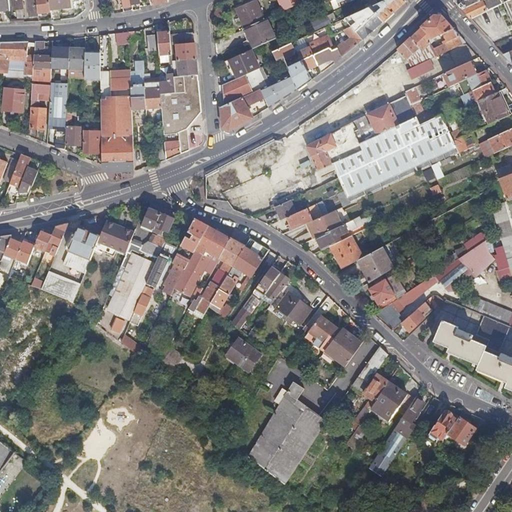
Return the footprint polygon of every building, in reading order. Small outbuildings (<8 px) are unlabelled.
[(0,0),(0,10),(3,10),(10,9),(8,0),(0,0)] [(28,0),(30,16),(33,16),(37,15),(35,0),(28,0)] [(36,0),(38,14),(44,13),(51,12),(50,9),(49,0),(36,0)] [(49,0),(50,9),(51,12),(63,10),(74,9),(72,0),(49,0)] [(237,9),(245,29),(265,19),(257,0),(237,9)] [(291,0),(279,0),(283,10),(294,6),(291,0)] [(385,0),(377,4),(370,7),(384,22),(397,10),(407,1),(405,0),(385,0)] [(456,0),(457,3),(463,10),(481,1),(480,0),(456,0)] [(505,2),(504,0),(482,0),(481,1),(463,10),(472,19),(505,2)] [(384,22),(370,7),(346,18),(352,26),(363,40),(376,30),(384,22)] [(227,12),(217,8),(214,17),(224,21),(227,12)] [(434,15),(412,37),(421,47),(423,50),(431,43),(428,40),(432,36),(434,38),(434,41),(437,39),(436,37),(443,34),(446,39),(442,41),(443,44),(460,36),(449,24),(442,15),(434,15)] [(312,22),(316,32),(326,27),(331,25),(326,16),(312,22)] [(250,38),(254,49),(276,39),(267,19),(265,19),(245,29),(250,38)] [(338,47),(339,48),(343,57),(355,47),(363,40),(352,26),(345,30),(351,38),(346,43),(345,42),(338,47)] [(118,44),(129,43),(128,32),(120,33),(117,33),(118,44)] [(158,33),(160,56),(169,55),(170,66),(173,65),(170,32),(164,32),(158,33)] [(187,43),(176,44),(178,68),(174,68),(174,74),(174,77),(198,75),(195,43),(194,33),(186,34),(187,43)] [(304,37),(293,43),(296,48),(302,61),(307,71),(319,65),(314,55),(331,47),(335,46),(330,34),(308,45),(304,37)] [(157,50),(155,35),(151,35),(147,35),(148,51),(157,50)] [(434,48),(438,56),(466,42),(464,39),(460,36),(443,44),(434,48)] [(398,50),(407,60),(421,47),(412,37),(406,42),(398,50)] [(292,41),(273,50),(277,59),(284,56),(284,57),(294,52),(296,48),(293,43),(292,41)] [(8,70),(9,56),(17,57),(17,61),(24,61),(24,57),(27,57),(29,42),(15,42),(1,43),(0,48),(0,81),(33,85),(33,84),(35,56),(30,56),(27,61),(26,71),(16,70),(8,70)] [(17,61),(16,70),(26,71),(27,61),(30,56),(35,56),(36,42),(29,42),(27,57),(24,57),(24,61),(17,61)] [(35,56),(33,84),(51,85),(51,83),(51,68),(52,54),(44,53),(44,47),(45,42),(36,42),(35,56)] [(423,50),(425,52),(434,48),(431,43),(423,50)] [(70,50),(70,49),(61,48),(52,47),(52,54),(51,68),(69,69),(70,50)] [(314,55),(319,65),(322,73),(334,64),(343,57),(339,48),(333,51),(331,47),(314,55)] [(251,48),(228,58),(233,68),(237,78),(259,68),(255,58),(251,48)] [(425,52),(408,60),(411,68),(430,59),(438,56),(434,48),(425,52)] [(69,69),(69,77),(85,78),(85,50),(78,50),(70,50),(69,69)] [(100,50),(85,50),(85,78),(85,84),(101,84),(101,72),(100,50)] [(408,69),(412,79),(435,69),(430,59),(411,68),(408,69)] [(143,61),(135,62),(136,72),(144,71),(143,61)] [(289,68),(292,75),(298,90),(303,87),(307,84),(312,80),(307,71),(302,61),(296,64),(289,68)] [(471,61),(444,73),(450,86),(464,80),(477,74),(471,61)] [(225,96),(226,105),(242,98),(261,89),(267,86),(259,68),(237,78),(223,84),(225,96)] [(110,71),(111,90),(131,89),(130,72),(130,70),(112,71),(110,71)] [(477,74),(464,80),(467,86),(471,85),(473,90),(492,82),(486,70),(477,74)] [(101,98),(112,98),(111,90),(110,71),(101,72),(101,84),(101,98)] [(147,108),(144,80),(144,71),(136,72),(130,72),(131,89),(131,97),(132,109),(139,109),(147,108)] [(168,81),(160,82),(161,94),(176,93),(174,77),(174,74),(168,74),(168,81)] [(166,158),(167,160),(174,156),(190,150),(187,129),(202,112),(198,75),(174,77),(176,93),(161,94),(162,108),(165,146),(166,158)] [(267,86),(261,89),(265,99),(270,108),(287,97),(298,90),(292,75),(267,86)] [(144,80),(147,108),(154,108),(162,108),(161,94),(160,82),(159,79),(144,80)] [(492,82),(473,90),(478,101),(479,100),(496,92),(492,82)] [(50,101),(49,117),(67,118),(67,111),(68,84),(51,83),(51,85),(50,94),(50,101)] [(33,85),(30,129),(46,130),(46,119),(45,119),(45,115),(46,115),(47,108),(39,107),(40,100),(50,101),(50,94),(51,85),(33,84),(33,85)] [(8,87),(6,86),(3,110),(13,111),(23,112),(25,91),(8,89),(8,87)] [(406,91),(408,95),(412,104),(419,101),(421,100),(415,87),(406,91)] [(261,89),(242,98),(247,106),(265,99),(261,89)] [(473,90),(463,95),(468,105),(478,101),(473,90)] [(496,92),(479,100),(491,124),(509,115),(498,92),(496,92)] [(358,129),(355,131),(361,143),(396,126),(417,116),(412,104),(408,95),(369,114),(374,126),(372,127),(366,116),(364,117),(353,122),(358,129)] [(356,96),(343,106),(353,122),(364,117),(367,111),(356,96)] [(131,97),(112,98),(101,98),(103,165),(119,168),(135,171),(132,109),(131,97)] [(226,105),(222,107),(223,127),(230,131),(241,125),(253,118),(247,106),(242,98),(226,105)] [(412,104),(417,116),(425,113),(419,101),(412,104)] [(302,135),(307,146),(353,122),(343,106),(302,135)] [(421,124),(400,133),(406,147),(448,128),(443,114),(421,124)] [(417,116),(396,126),(400,133),(421,124),(417,116)] [(66,131),(67,126),(67,123),(67,118),(49,117),(48,130),(53,131),(57,131),(66,131)] [(307,146),(310,152),(355,131),(358,129),(353,122),(307,146)] [(406,147),(412,160),(413,160),(420,156),(467,135),(461,122),(448,128),(406,147)] [(84,127),(67,126),(66,131),(66,145),(75,146),(84,146),(84,131),(84,127)] [(355,131),(310,152),(318,169),(317,170),(318,171),(319,171),(352,156),(400,133),(396,126),(361,143),(355,131)] [(511,128),(490,139),(496,153),(511,145),(511,128)] [(66,131),(57,131),(56,147),(65,151),(66,145),(66,131)] [(84,146),(84,153),(91,153),(99,153),(99,131),(84,131),(84,146)] [(420,156),(426,168),(432,166),(438,163),(441,162),(451,157),(479,144),(473,132),(467,135),(420,156)] [(400,133),(352,156),(358,169),(406,147),(400,133)] [(358,169),(340,178),(345,191),(412,160),(406,147),(358,169)] [(31,159),(22,155),(20,160),(11,183),(16,185),(13,193),(14,194),(17,195),(18,193),(28,168),(31,159)] [(352,156),(319,171),(322,178),(337,171),(340,178),(358,169),(352,156)] [(413,160),(419,172),(426,168),(420,156),(413,160)] [(11,183),(20,160),(12,157),(3,180),(11,183)] [(412,160),(345,191),(351,203),(418,172),(412,160)] [(438,163),(432,166),(433,168),(436,176),(438,179),(444,176),(439,166),(438,163)] [(496,170),(499,179),(500,178),(511,173),(511,170),(509,164),(496,170)] [(30,185),(33,186),(38,172),(33,170),(28,168),(18,193),(28,191),(30,185)] [(433,168),(423,172),(427,180),(436,176),(433,168)] [(511,173),(500,178),(501,182),(508,199),(511,198),(511,173)] [(439,185),(432,189),(435,195),(442,192),(439,185)] [(340,193),(338,194),(344,207),(351,203),(345,191),(340,193)] [(276,207),(282,220),(288,217),(298,213),(293,202),(296,201),(295,198),(276,207)] [(169,232),(175,219),(160,213),(163,206),(157,204),(151,202),(142,227),(152,231),(153,229),(154,229),(155,228),(158,229),(158,228),(161,229),(159,233),(163,234),(164,230),(169,232)] [(288,217),(294,230),(308,223),(328,214),(322,202),(298,213),(288,217)] [(493,209),(503,243),(505,249),(511,271),(511,229),(504,203),(499,204),(500,207),(493,209)] [(328,214),(308,223),(316,238),(317,238),(336,228),(343,225),(335,211),(328,214)] [(323,250),(331,246),(342,241),(340,236),(349,232),(365,224),(361,216),(343,225),(336,228),(317,238),(323,250)] [(182,245),(195,251),(209,226),(203,223),(195,218),(188,232),(193,234),(191,239),(186,236),(182,245)] [(135,232),(123,226),(122,229),(119,228),(116,226),(117,224),(108,220),(101,237),(93,255),(121,267),(132,239),(135,232)] [(46,251),(56,255),(69,223),(63,224),(56,226),(52,235),(46,251)] [(373,225),(362,231),(365,237),(376,231),(373,225)] [(190,296),(205,270),(213,254),(220,258),(223,252),(231,238),(221,232),(209,226),(195,251),(189,262),(185,269),(175,287),(190,296)] [(63,263),(86,272),(93,255),(101,237),(89,232),(78,227),(68,249),(69,250),(63,263)] [(44,232),(46,228),(42,229),(35,246),(34,248),(36,249),(37,247),(46,251),(52,235),(44,232)] [(489,228),(465,243),(466,246),(469,252),(486,240),(494,235),(489,228)] [(0,261),(2,263),(11,239),(13,234),(2,235),(0,239),(0,261)] [(157,257),(158,258),(159,255),(163,247),(165,241),(166,240),(152,234),(150,240),(143,245),(132,239),(121,267),(112,289),(116,291),(109,307),(130,316),(157,257)] [(342,241),(331,246),(344,268),(361,259),(364,257),(353,235),(342,241)] [(223,252),(220,258),(225,261),(221,269),(219,269),(203,297),(199,295),(199,294),(197,293),(194,298),(188,309),(203,317),(209,306),(245,246),(239,242),(231,238),(223,252)] [(239,289),(242,291),(270,249),(260,244),(250,238),(245,246),(209,306),(225,318),(233,306),(227,302),(225,305),(223,303),(227,297),(242,271),(248,275),(239,289)] [(17,258),(22,243),(11,239),(2,263),(0,266),(5,268),(13,257),(17,258)] [(382,310),(376,314),(383,322),(387,325),(400,313),(404,309),(405,310),(429,288),(441,280),(447,287),(453,293),(471,274),(476,269),(490,253),(490,252),(494,251),(493,246),(488,247),(486,240),(469,252),(460,258),(399,299),(382,310)] [(34,248),(35,246),(23,241),(22,243),(17,258),(23,261),(21,266),(26,268),(34,248)] [(178,247),(165,241),(163,247),(175,252),(178,247)] [(494,246),(496,252),(505,249),(503,243),(494,246)] [(457,249),(460,258),(469,252),(466,246),(457,249)] [(364,257),(361,259),(373,281),(395,268),(383,247),(364,257)] [(501,285),(511,281),(511,271),(505,249),(496,252),(494,253),(496,259),(499,269),(496,270),(501,285)] [(496,259),(491,253),(490,253),(476,269),(471,274),(475,279),(496,259)] [(213,254),(205,270),(211,273),(220,258),(213,254)] [(158,258),(147,283),(156,287),(168,260),(159,255),(158,258)] [(189,262),(176,256),(173,263),(175,264),(185,269),(189,262)] [(164,290),(171,294),(175,287),(185,269),(175,264),(173,268),(179,272),(177,277),(170,273),(164,284),(166,285),(164,290)] [(274,268),(272,266),(243,307),(232,323),(240,329),(243,324),(263,297),(266,293),(280,272),(283,269),(276,265),(274,268)] [(19,272),(12,269),(9,276),(16,279),(19,272)] [(275,299),(290,279),(280,272),(266,293),(275,299)] [(74,302),(80,288),(48,274),(44,282),(42,289),(69,300),(74,302)] [(396,295),(398,294),(401,292),(404,290),(401,286),(394,274),(370,289),(382,310),(399,299),(396,295)] [(42,289),(44,282),(34,278),(31,285),(42,289)] [(154,289),(146,286),(130,322),(138,326),(147,306),(146,305),(150,297),(154,289)] [(0,348),(0,391),(64,307),(44,291),(17,326),(0,348)] [(266,293),(263,297),(272,304),(275,299),(266,293)] [(296,298),(289,293),(282,302),(280,300),(279,303),(280,304),(276,310),(291,322),(294,318),(301,324),(311,308),(296,297),(296,298)] [(433,297),(441,305),(445,301),(436,294),(433,295),(433,297)] [(465,298),(462,305),(484,315),(510,326),(511,326),(511,311),(478,297),(476,302),(465,298)] [(429,299),(405,320),(402,323),(410,332),(425,318),(421,314),(423,311),(427,316),(433,310),(428,304),(431,301),(429,299)] [(387,325),(393,331),(402,323),(405,320),(400,313),(387,325)] [(499,353),(510,326),(484,315),(476,335),(489,340),(487,346),(473,339),(474,335),(458,329),(459,327),(443,320),(435,338),(450,344),(449,348),(481,361),(479,366),(510,378),(507,384),(511,386),(511,357),(501,353),(499,357),(485,351),(486,348),(499,353)] [(125,319),(118,316),(113,327),(120,330),(125,319)] [(306,336),(325,351),(329,345),(341,330),(321,316),(306,336)] [(248,335),(252,330),(243,324),(240,329),(248,335)] [(129,329),(125,335),(143,347),(147,340),(129,329)] [(248,335),(254,339),(258,334),(252,330),(248,335)] [(329,345),(350,360),(361,345),(341,330),(329,345)] [(168,344),(171,346),(178,334),(175,332),(168,344)] [(262,354),(239,338),(227,355),(250,371),(262,354)] [(184,355),(168,344),(163,340),(151,354),(173,370),(184,355)] [(380,345),(353,384),(362,391),(375,372),(389,354),(380,345)] [(301,370),(296,379),(303,383),(308,375),(301,370)] [(365,393),(371,397),(376,400),(389,381),(378,373),(365,393)] [(391,420),(397,410),(398,410),(397,409),(407,393),(393,384),(395,381),(391,378),(389,381),(376,400),(374,403),(371,407),(391,420)] [(305,389),(294,382),(249,456),(286,484),(323,427),(346,395),(338,390),(320,415),(298,399),(305,389)] [(286,391),(280,387),(277,393),(283,397),(286,391)] [(415,399),(407,393),(397,409),(398,410),(397,410),(404,415),(415,399)] [(370,467),(383,476),(416,425),(412,422),(417,414),(419,415),(421,412),(419,410),(424,403),(416,397),(415,399),(404,415),(370,467)] [(374,403),(370,399),(351,426),(356,429),(360,424),(371,407),(374,403)] [(440,435),(445,439),(449,432),(458,418),(445,410),(428,436),(430,438),(432,435),(438,439),(440,435)] [(449,432),(465,444),(476,427),(460,416),(458,418),(449,432)] [(356,429),(346,443),(353,448),(366,429),(360,424),(356,429)] [(500,436),(493,433),(485,444),(491,448),(500,436)] [(0,472),(16,452),(0,440),(0,472)]
